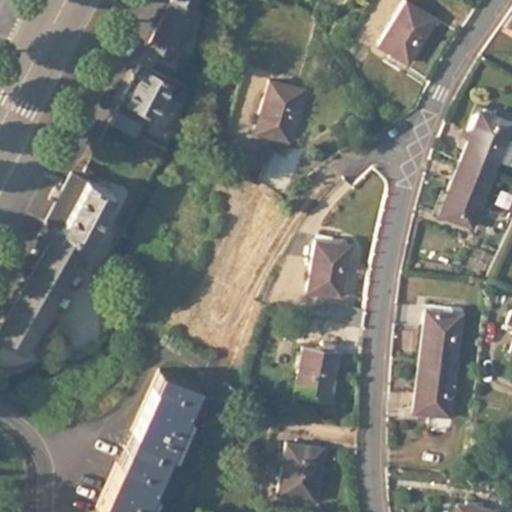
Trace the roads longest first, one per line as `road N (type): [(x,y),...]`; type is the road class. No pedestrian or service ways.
road 1 (residential): [(375,511),(368,434),(383,243),(437,76),(495,0)]
road 2 (unknown): [(80,470),(293,200),(351,157),(416,141)]
road 3 (residential): [(142,0),(0,278)]
